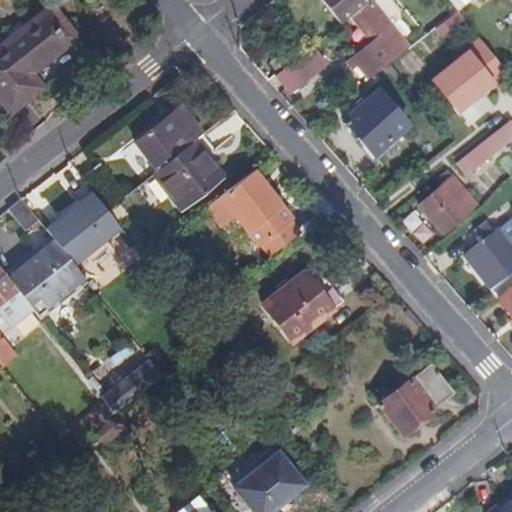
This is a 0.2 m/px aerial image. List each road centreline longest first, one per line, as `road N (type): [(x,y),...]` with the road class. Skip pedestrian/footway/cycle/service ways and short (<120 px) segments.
road 1 (residential): [(511,394),(199,31)]
road 2 (residential): [(0,186),(199,31)]
road 3 (residential): [(511,421),(395,511)]
